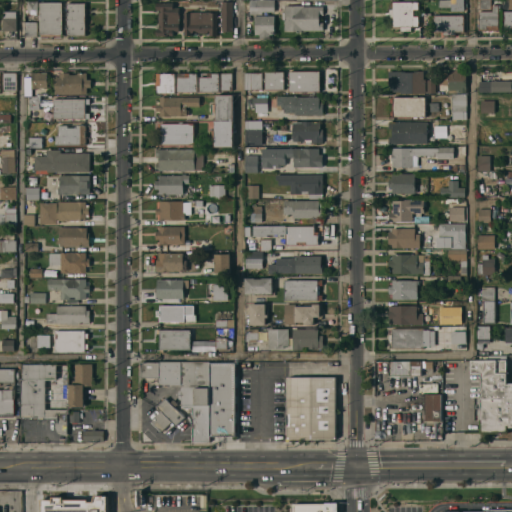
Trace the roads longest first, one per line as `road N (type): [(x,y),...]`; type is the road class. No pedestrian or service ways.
road 1 (residential): [(471,53),(0,54)]
road 2 (residential): [(121,0),(121,464)]
road 3 (residential): [(355,0),(355,357)]
road 4 (primary): [(314,466),(29,467)]
road 5 (primary): [(507,464),(355,465)]
